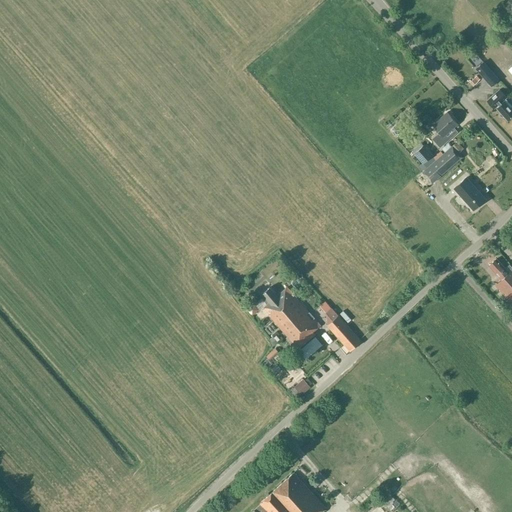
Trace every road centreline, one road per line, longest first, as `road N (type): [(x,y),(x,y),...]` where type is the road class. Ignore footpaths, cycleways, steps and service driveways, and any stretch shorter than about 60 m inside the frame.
road 1 (unclassified): [(190,511),(511,210)]
road 2 (unclassified): [(511,152),(374,0)]
